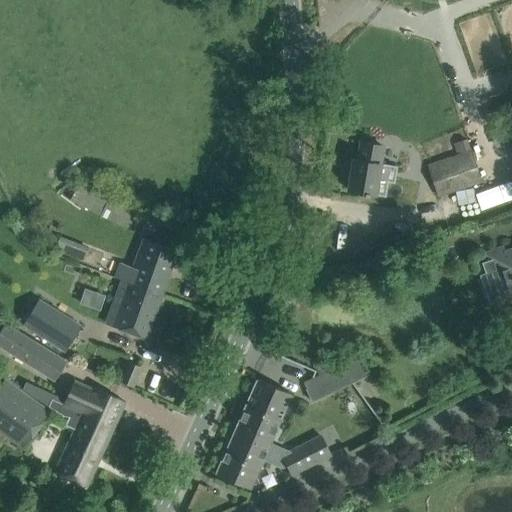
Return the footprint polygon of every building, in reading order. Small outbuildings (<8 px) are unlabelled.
[(511,123),(490,131),(494,143),(511,136),(511,123)] [(354,159),(348,189),(371,193),(382,195),(385,180),(393,181),(395,167),(379,164),(382,146),(360,142),(357,160),(354,159)] [(483,181),(478,166),(472,148),(427,163),(438,196),(473,183),(483,181)] [(176,250),(144,238),(133,267),(121,262),(116,278),(127,282),(112,326),(145,338),(176,250)] [(502,247),(484,253),(490,271),(491,271),(495,270),(498,278),(504,295),(505,297),(511,294),(511,248),(504,251),(502,247)] [(97,308),(101,294),(82,289),(78,302),(97,308)] [(39,300),(22,326),(64,352),(81,326),(39,300)] [(67,365),(5,327),(0,336),(0,349),(57,383),(67,365)] [(311,401),(368,375),(359,358),(304,383),(307,389),(306,390),(311,401)] [(132,387),(141,366),(127,361),(119,381),(132,387)] [(0,432),(22,448),(31,436),(36,440),(43,429),(38,425),(48,412),(0,377),(0,432)] [(52,398),(48,406),(62,415),(69,415),(79,420),(81,415),(112,429),(125,402),(106,394),(92,388),(73,379),(63,403),(52,398)] [(256,379),(236,424),(271,439),(291,394),(256,379)] [(79,420),(69,415),(64,425),(74,429),(54,472),(87,487),(112,429),(81,415),(79,420)] [(217,468),(215,473),(249,488),(262,458),(285,468),(288,467),(282,455),(289,452),(269,443),(271,439),(236,424),(217,468)] [(321,436),(307,443),(317,461),(330,454),(321,436)] [(289,452),(282,455),(288,467),(291,473),(292,473),(317,461),(307,443),(289,452)]
